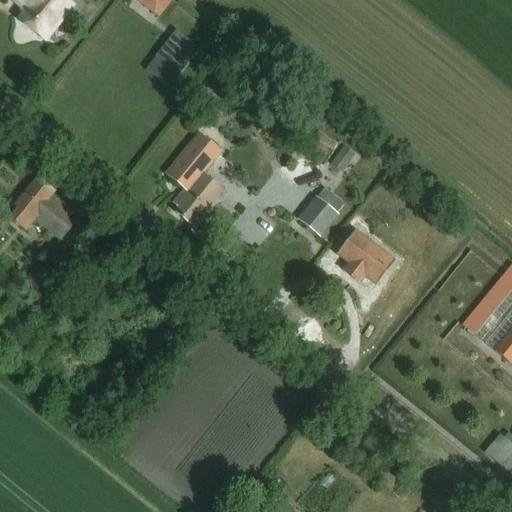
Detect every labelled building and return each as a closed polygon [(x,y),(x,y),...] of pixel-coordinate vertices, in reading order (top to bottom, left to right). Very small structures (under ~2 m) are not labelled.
[(21,22),(45,42),(74,8),(64,0),(13,0),(21,7),(24,3),(29,7),(29,11),(28,12),(21,22)] [(171,0),(139,0),(159,16),(171,0)] [(189,22),(183,38),(208,47),(214,31),(189,22)] [(197,135),(165,175),(185,191),(174,204),(179,209),(174,215),(188,226),(189,226),(194,230),(224,194),(202,177),(220,154),(197,135)] [(353,156),(344,149),(334,163),(343,169),(353,156)] [(53,193),(38,180),(19,203),(24,207),(11,221),(25,233),(36,220),(60,240),(78,218),(52,196),(53,193)] [(316,199),(297,221),(317,237),(335,215),(316,199)] [(251,203),(232,230),(260,249),(278,222),(251,203)] [(353,235),(336,256),(349,267),(343,274),(358,286),(364,278),(376,288),(393,266),(353,235)] [(33,274),(45,283),(61,264),(49,254),(33,274)] [(511,265),(461,328),(474,339),(511,291),(511,265)] [(161,362),(189,332),(171,315),(143,344),(161,362)] [(511,333),(496,354),(511,366),(511,333)] [(511,458),(511,437),(504,431),(484,453),(502,469),(511,458)]
